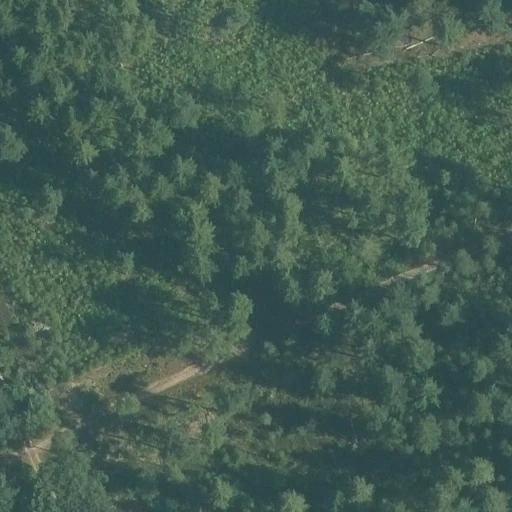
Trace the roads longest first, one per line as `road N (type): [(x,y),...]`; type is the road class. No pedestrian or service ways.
road 1 (track): [(0,453),(511,234)]
road 2 (track): [(55,511),(0,392)]
